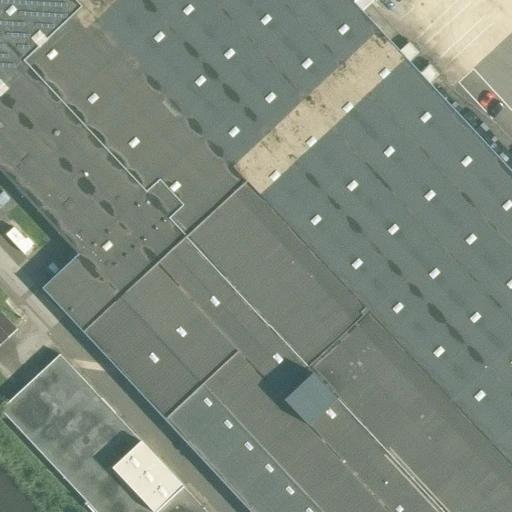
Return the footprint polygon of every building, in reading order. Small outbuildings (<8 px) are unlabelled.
[(511,511),(511,394),(141,0),(74,0),(82,8),(0,84),(0,171),(79,256),(43,290),(250,511),(511,511)] [(0,0),(0,84),(82,8),(74,0),(0,0)] [(511,172),(429,84),(439,75),(430,65),(420,74),(409,62),(419,53),(409,43),(400,52),(354,3),(357,0),(141,0),(511,394),(511,172)] [(17,330),(1,312),(0,313),(0,328),(9,338),(17,330)] [(0,346),(9,338),(0,328),(0,346)] [(158,511),(184,488),(60,355),(1,411),(95,511),(158,511)] [(206,511),(184,488),(158,511),(206,511)]
